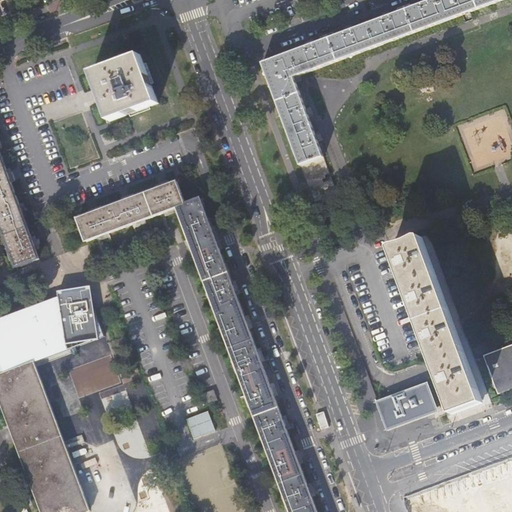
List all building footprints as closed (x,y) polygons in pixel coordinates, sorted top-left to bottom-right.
[(341,194),(297,76),(503,0),(430,0),(265,61),(317,203),(341,194)] [(111,121),(160,103),(142,54),(93,72),(111,121)] [(0,220),(18,269),(41,260),(0,149),(0,220)] [(179,182),(79,219),(88,242),(178,209),(178,208),(180,207),(187,204),(179,182)] [(187,204),(180,207),(293,511),(319,511),(203,199),(187,204)] [(435,367),(439,377),(451,408),(452,412),(484,401),(467,355),(466,353),(422,234),(391,245),(435,365),(435,367)] [(67,290),(0,314),(0,376),(108,337),(87,282),(67,290)] [(511,346),(485,357),(487,361),(497,387),(511,381),(511,346)] [(479,365),(485,380),(490,378),(484,363),(479,365)] [(0,393),(42,511),(88,511),(33,364),(0,376),(0,393)] [(426,381),(375,400),(385,428),(394,425),(396,424),(436,410),(426,381)] [(214,390),(205,393),(209,404),(218,400),(214,390)] [(216,431),(209,413),(188,421),(195,438),(216,431)] [(318,416),(311,419),(317,434),(324,431),(318,416)]
